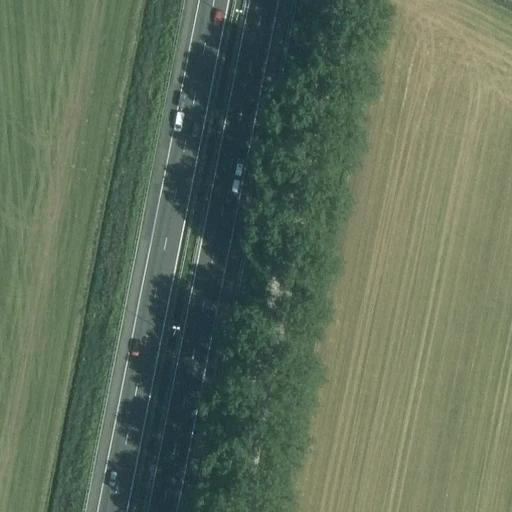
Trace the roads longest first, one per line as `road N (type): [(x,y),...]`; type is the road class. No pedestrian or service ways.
road 1 (unclassified): [(348,0),(246,511)]
road 2 (motorway): [(214,0),(114,511)]
road 3 (motorway): [(169,511),(265,0)]
